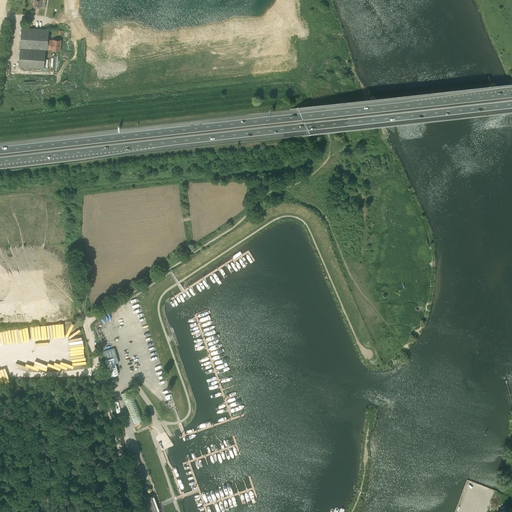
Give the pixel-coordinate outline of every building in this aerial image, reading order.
[(48,41),(49,29),(22,27),(19,67),(44,69),(45,49),(48,50),(48,48),(52,48),(52,50),(60,51),(61,40),(53,40),(53,42),(48,41)] [(489,88),(489,89),(501,112),(501,113),(502,114),(503,114),(504,113),(504,112),(504,111),(493,87),(492,86),(491,86),(490,86),(489,87),(489,88)] [(370,102),(370,103),(380,124),(381,126),(382,127),(383,127),(384,127),(384,126),(373,101),(373,100),(372,100),(371,99),(370,99),(370,100),(370,101),(370,102)] [(119,381),(115,364),(107,366),(112,383),(119,381)] [(144,419),(130,389),(120,394),(133,423),(144,419)] [(138,472),(142,471),(137,455),(132,457),(138,472)] [(141,501),(145,511),(157,511),(154,504),(155,503),(154,499),(153,500),(152,497),(141,501)]
